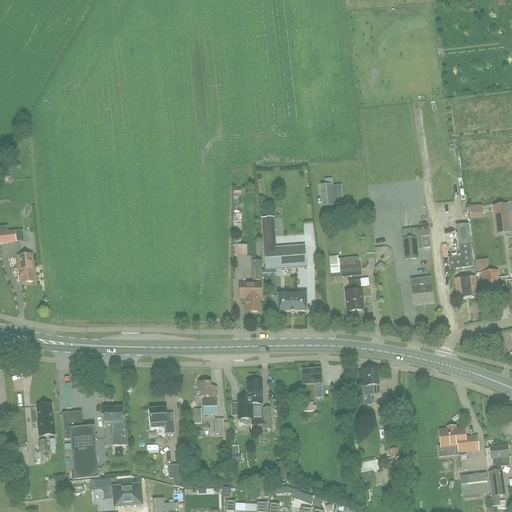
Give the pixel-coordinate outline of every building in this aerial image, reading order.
[(336,206),(335,199),(343,198),(341,185),(334,186),(334,185),(333,185),(332,179),(324,180),(325,186),(321,186),(323,208),(336,206)] [(483,204),(470,205),(471,217),(483,217),(483,204)] [(507,204),(493,206),(496,235),(511,233),(507,204)] [(274,218),(263,218),(264,226),(274,226),(274,218)] [(470,243),(469,223),(457,224),(458,244),(470,243)] [(8,227),(0,227),(0,245),(17,244),(16,231),(8,232),(8,227)] [(423,249),(431,248),(430,237),(422,238),(423,249)] [(405,260),(418,259),(416,238),(403,239),(405,260)] [(268,249),(265,250),(264,250),(266,270),(306,267),(304,247),(303,239),(302,239),(281,240),(268,241),(268,249)] [(499,251),(498,240),(487,241),(488,252),(499,251)] [(448,258),(449,270),(473,267),(470,243),(458,245),(460,256),(448,258)] [(30,256),(26,257),(18,257),(19,267),(20,267),(22,284),(35,282),(33,266),(31,266),(30,256)] [(358,258),(338,260),(337,257),(329,257),(331,279),(361,276),(360,266),(359,266),(358,258)] [(261,262),(252,262),(252,281),(261,281),(261,262)] [(481,268),(482,273),(484,296),(500,294),(496,266),(481,268)] [(477,297),(474,277),(455,280),(457,299),(477,297),(477,296),(477,297)] [(369,287),(369,284),(368,279),(360,280),(352,281),(354,292),(345,292),(348,313),(363,311),(361,291),(361,288),(369,287)] [(239,299),(246,299),(247,312),(259,312),(259,299),(262,299),(262,283),(239,284),(239,299)] [(414,305),(433,303),(431,287),(412,289),(414,305)] [(306,312),(306,296),(278,296),(278,312),(306,312)] [(361,387),(362,396),(363,406),(373,404),(371,395),(379,394),(378,385),(379,385),(379,381),(382,381),(381,374),(378,374),(377,369),(377,368),(362,370),(362,371),(362,370),(364,387),(361,387)] [(322,399),(322,393),(321,384),(322,384),(321,369),(302,370),(303,385),(315,384),(316,399),(322,399)] [(345,382),(358,382),(358,369),(345,369),(345,382)] [(254,420),(254,405),(261,405),(261,387),(258,387),(258,382),(247,382),(248,398),(237,398),(238,421),(254,420)] [(197,392),(197,396),(199,397),(199,398),(202,398),(202,407),(203,407),(203,416),(217,416),(217,407),(217,388),(210,388),(210,383),(199,383),(199,391),(197,392)] [(304,412),(317,411),(316,407),(313,407),(313,403),(304,404),(304,412)] [(382,416),(384,415),(385,418),(394,417),(394,414),(393,403),(381,405),(382,416)] [(40,437),(54,435),(51,405),(37,407),(39,423),(38,423),(40,437)] [(113,422),(113,435),(113,437),(127,437),(125,416),(122,416),(122,409),(122,410),(118,410),(118,407),(102,407),(102,415),(105,415),(105,422),(113,422)] [(166,409),(150,411),(151,424),(151,429),(159,428),(164,428),(165,435),(174,434),(173,414),(166,415),(166,409)] [(82,412),(62,414),(64,441),(70,440),(74,480),(99,478),(94,427),(83,428),(82,412)] [(223,419),(215,420),(216,435),(223,434),(223,440),(230,440),(229,434),(229,423),(224,423),(223,419)] [(251,421),(251,431),(272,430),(271,420),(251,421)] [(28,424),(19,424),(20,437),(29,437),(28,424)] [(464,430),(440,432),(441,447),(437,447),(438,458),(459,456),(459,453),(478,451),(477,439),(465,440),(464,430)] [(40,453),(35,454),(36,461),(41,460),(41,457),(49,457),(48,452),(47,441),(39,442),(39,445),(40,453)] [(500,502),(499,497),(505,496),(502,471),(501,471),(502,467),(509,466),(508,447),(490,448),(491,459),(493,459),(494,468),(494,472),(489,473),(492,496),(490,497),(492,511),(502,511),(502,506),(505,505),(504,501),(500,502)] [(397,463),(396,458),(399,458),(398,449),(391,450),(392,456),(390,456),(390,459),(386,460),(387,464),(397,463)] [(375,480),(374,473),(380,471),(377,460),(358,465),(360,476),(362,483),(375,480)] [(286,462),(277,463),(278,482),(287,481),(286,462)] [(168,466),(169,480),(173,479),(174,487),(183,489),(184,489),(182,465),(168,466)] [(489,494),(486,474),(460,478),(463,500),(475,499),(475,496),(489,494)] [(115,478),(92,480),(93,490),(102,490),(104,492),(105,498),(114,497),(115,509),(143,506),(141,486),(116,489),(115,478)] [(165,511),(165,505),(164,499),(153,500),(153,511),(178,511),(179,510),(165,511)] [(315,499),(313,506),(321,508),(323,500),(315,499)] [(235,511),(236,506),(236,502),(226,502),(225,511),(235,511)] [(256,511),(266,511),(267,504),(257,503),(257,507),(256,511)]
